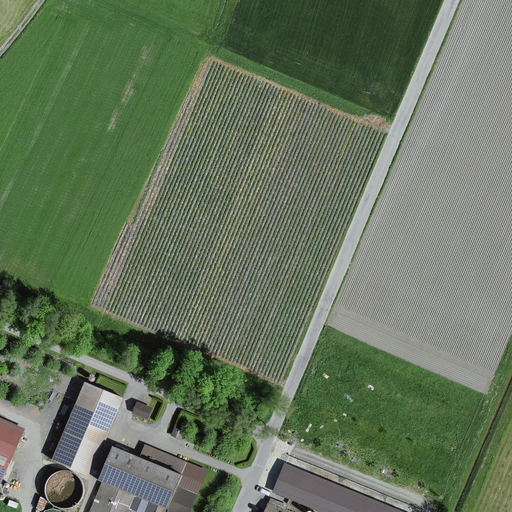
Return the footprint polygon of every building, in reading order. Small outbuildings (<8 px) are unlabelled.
[(124,398),(85,382),(52,461),(102,481),(89,511),(131,511),(133,510),(136,511),(190,511),(199,492),(179,483),(188,463),(163,452),(157,465),(105,444),(124,398)] [(148,420),(153,408),(137,402),(132,414),(148,420)] [(0,487),(26,429),(0,417),(0,487)] [(182,440),(185,432),(175,428),(171,436),(182,440)] [(409,511),(287,463),(276,490),(330,511),(409,511)] [(60,495),(62,495),(62,486),(64,486),(64,473),(51,473),(51,495),(60,495)] [(289,506),(270,498),(264,511),(287,511),(289,506)]
